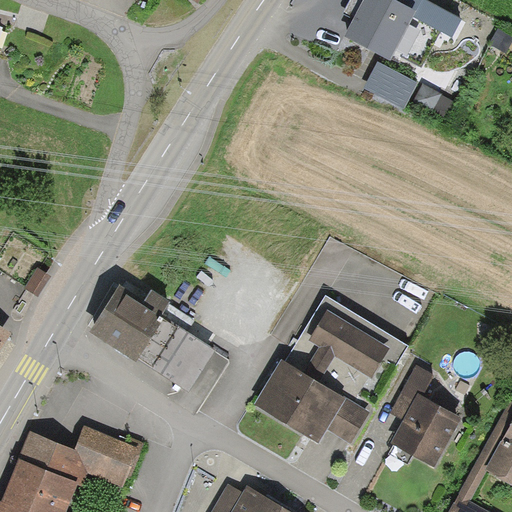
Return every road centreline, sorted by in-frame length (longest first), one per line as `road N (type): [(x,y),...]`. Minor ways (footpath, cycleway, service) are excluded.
road 1 (residential): [(347,511),(51,336)]
road 2 (tertiary): [(264,0),(119,225)]
road 3 (residential): [(119,225),(109,185),(135,100),(124,34)]
road 4 (tertiary): [(119,225),(51,336)]
